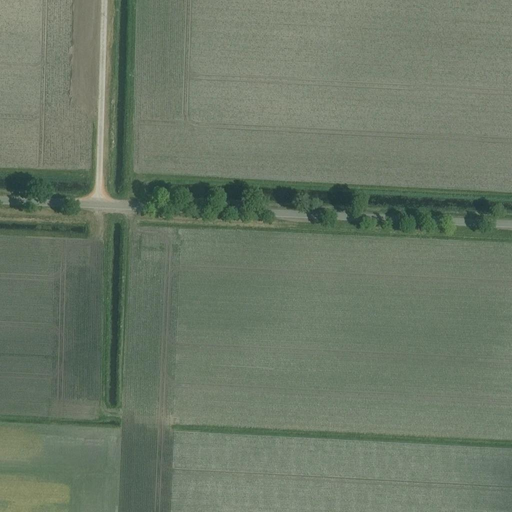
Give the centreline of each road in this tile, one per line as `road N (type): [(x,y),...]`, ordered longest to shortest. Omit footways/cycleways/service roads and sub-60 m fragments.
road 1 (tertiary): [(511,221),(98,204)]
road 2 (unclassified): [(98,204),(104,0)]
